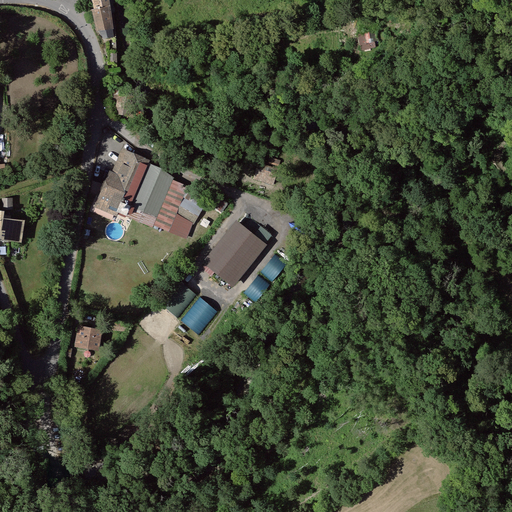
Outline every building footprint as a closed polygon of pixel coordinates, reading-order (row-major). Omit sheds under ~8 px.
[(109,2),(92,7),(90,8),(96,30),(98,30),(112,27),(109,2)] [(112,27),(98,30),(103,37),(113,36),(112,27)] [(369,31),(360,32),(361,42),(370,41),(369,31)] [(118,92),(114,113),(130,116),(135,96),(118,92)] [(150,160),(122,148),(111,171),(109,170),(93,206),(116,216),(118,212),(125,215),(141,179),(148,163),(150,160)] [(160,167),(148,163),(141,179),(125,215),(125,217),(153,228),(154,225),(173,180),(174,177),(160,167)] [(273,185),(277,171),(256,165),(252,180),(273,185)] [(188,186),(173,180),(154,225),(169,231),(188,186)] [(208,198),(188,186),(169,231),(185,238),(191,224),(193,225),(208,198)] [(0,237),(21,241),(25,219),(4,216),(5,209),(0,208),(0,237)] [(267,245),(237,220),(202,263),(233,287),(267,245)] [(179,315),(198,293),(180,278),(171,289),(174,291),(164,302),(179,315)] [(201,332),(219,308),(202,295),(183,318),(201,332)] [(127,324),(113,322),(112,330),(126,331),(127,324)] [(102,329),(78,325),(74,347),(98,351),(102,329)]
